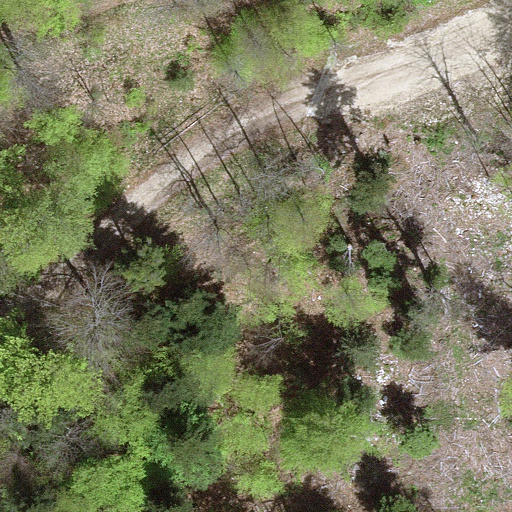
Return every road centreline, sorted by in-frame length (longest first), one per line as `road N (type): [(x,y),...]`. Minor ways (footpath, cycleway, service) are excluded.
road 1 (track): [(511,1),(243,124),(162,181),(25,321),(0,335)]
road 2 (track): [(0,41),(128,0)]
